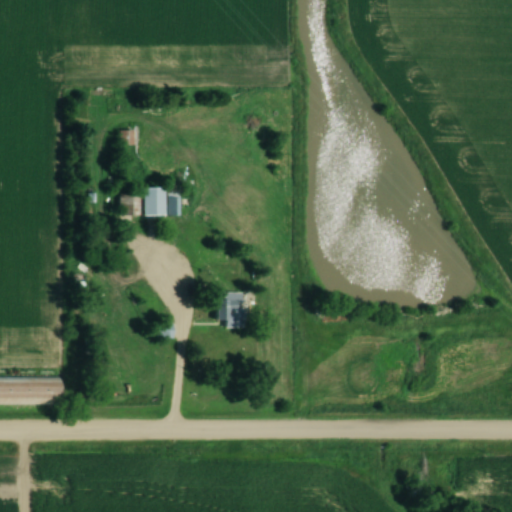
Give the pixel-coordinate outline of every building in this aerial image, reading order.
[(132,131),(116,131),(116,146),(132,146),(132,131)] [(116,194),(116,217),(175,217),(175,197),(166,197),(166,189),(140,189),(140,194),(116,194)] [(213,321),(222,321),(222,328),(242,328),(242,293),(213,293),(213,321)] [(154,339),(171,339),(171,324),(154,324),(154,339)] [(0,404),(59,405),(59,376),(0,376),(0,404)]
